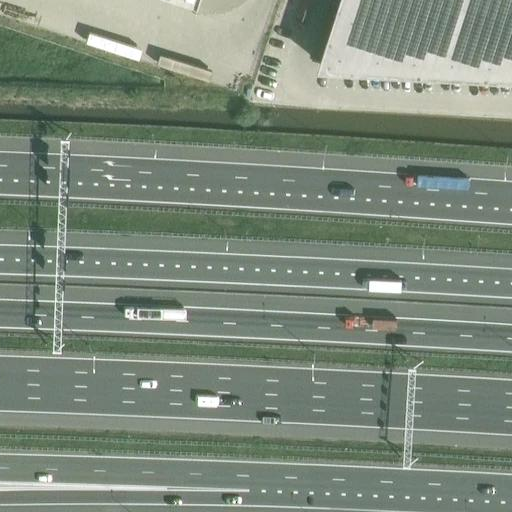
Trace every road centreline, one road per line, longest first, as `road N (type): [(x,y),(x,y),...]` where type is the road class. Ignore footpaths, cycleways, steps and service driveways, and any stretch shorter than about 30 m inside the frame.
road 1 (motorway): [(511,207),(0,175)]
road 2 (motorway): [(0,383),(511,410)]
road 3 (motorway): [(511,290),(0,264)]
road 4 (motorway): [(511,331),(0,305)]
road 5 (motorway): [(244,481),(511,496)]
road 6 (motorway): [(0,493),(244,481)]
road 7 (motorway): [(0,476),(244,481)]
